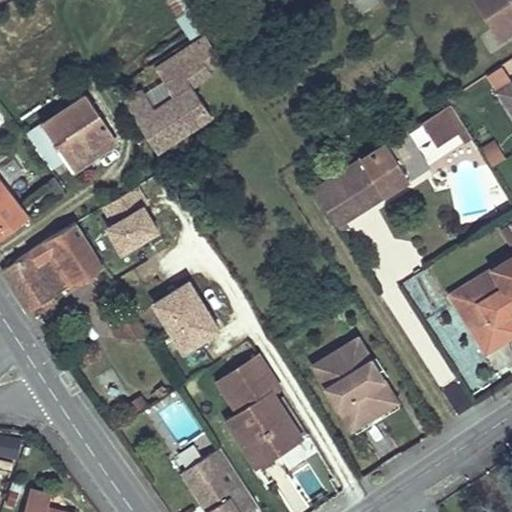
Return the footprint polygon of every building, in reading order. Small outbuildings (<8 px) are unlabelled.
[(191,0),(166,0),(185,30),(204,19),(191,0)] [(511,20),(511,0),(474,0),(491,26),(510,18),(511,20)] [(207,35),(191,45),(208,69),(223,60),(207,35)] [(191,45),(173,56),(189,81),(208,69),(191,45)] [(143,88),(126,100),(157,151),(211,115),(189,81),(173,56),(156,67),(164,79),(167,84),(148,96),(145,91),(143,88)] [(495,86),(510,78),(503,64),(488,72),(495,86)] [(164,79),(145,91),(148,96),(167,84),(164,79)] [(511,81),(499,90),(511,110),(511,81)] [(118,142),(86,95),(42,123),(53,140),(70,166),(94,149),(98,155),(118,142)] [(363,95),(347,105),(364,130),(379,121),(363,95)] [(451,105),(423,122),(437,144),(459,130),(466,140),(472,136),(451,105)] [(429,166),(405,129),(313,188),(340,230),(348,225),(344,219),(429,166)] [(496,139),(481,145),(488,164),(504,158),(496,139)] [(53,140),(38,150),(57,174),(70,166),(53,140)] [(94,149),(70,166),(74,171),(98,155),(94,149)] [(0,236),(28,216),(0,179),(0,236)] [(137,185),(103,205),(114,223),(107,226),(122,251),(157,229),(144,206),(147,204),(137,185)] [(43,241),(1,269),(29,311),(103,263),(76,222),(43,241)] [(511,257),(453,294),(490,352),(511,338),(511,311),(507,303),(511,299),(511,257)] [(153,302),(168,326),(204,304),(189,280),(153,302)] [(218,328),(204,304),(168,326),(183,350),(218,328)] [(150,336),(131,306),(98,306),(117,336),(150,336)] [(359,337),(314,366),(353,428),(379,412),(374,405),(394,393),(381,373),(375,377),(367,364),(373,360),(359,337)] [(259,355),(219,380),(240,412),(228,420),(248,451),(264,441),(273,456),(302,437),(276,397),(271,400),(268,395),(273,392),(280,388),(259,355)] [(381,373),(373,360),(367,364),(375,377),(381,373)] [(398,400),(394,393),(374,405),(379,412),(398,400)] [(0,433),(0,453),(16,458),(22,439),(0,433)] [(247,511),(260,505),(221,445),(183,469),(210,511),(247,511)] [(51,496),(31,490),(25,511),(62,511),(58,511),(47,511),(48,508),(51,496)]
